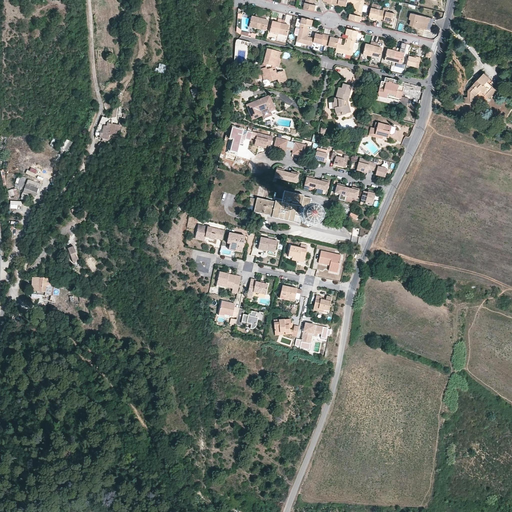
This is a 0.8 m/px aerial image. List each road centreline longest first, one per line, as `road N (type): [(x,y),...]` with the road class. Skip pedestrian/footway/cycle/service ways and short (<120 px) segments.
road 1 (track): [(13,294),(64,334),(121,397),(147,469),(235,511)]
road 2 (residential): [(13,294),(50,206),(91,152),(101,110),(89,0)]
road 3 (residential): [(243,0),(442,47)]
road 4 (residential): [(203,262),(352,290)]
road 5 (residential): [(287,511),(337,368)]
road 6 (residential): [(442,47),(418,137),(393,189)]
road 7 (residential): [(260,165),(277,161),(393,189)]
